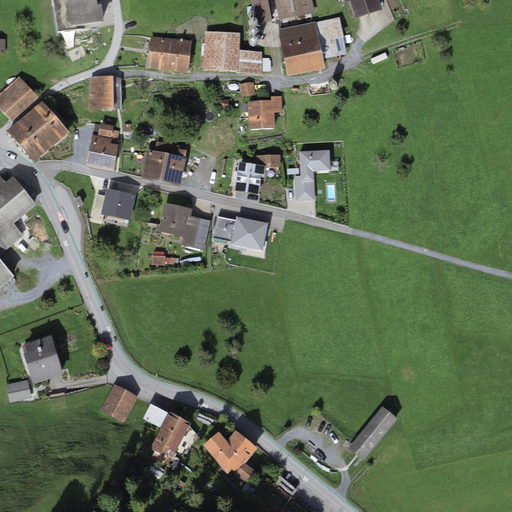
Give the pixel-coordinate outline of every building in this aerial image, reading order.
[(67,0),(71,25),(103,20),(100,0),(67,0)] [(267,0),(252,0),(257,24),(272,21),(267,0)] [(311,0),(276,0),(280,20),(314,13),(311,0)] [(344,0),(345,3),(350,1),(356,18),(382,9),(379,0),(344,0)] [(340,18),(279,29),(287,75),(325,68),(323,58),(346,54),(340,18)] [(251,34),(252,34),(254,34),(255,34),(256,33),(257,32),(258,31),(258,29),(258,28),(257,26),(255,25),(254,25),(252,25),(251,26),(250,27),(249,28),(249,30),(249,31),(250,33),(251,34)] [(240,34),(205,32),(203,69),(238,71),(239,50),(240,34)] [(251,43),(252,44),(254,44),(255,44),(257,43),(258,42),(258,40),(259,39),(258,37),(257,36),(256,35),(254,35),(252,35),(251,35),(250,37),(249,38),(249,40),(249,41),(250,42),(251,43)] [(167,70),(171,38),(151,36),(150,52),(148,68),(167,70)] [(191,40),(171,38),(167,70),(188,72),(191,40)] [(263,52),(239,50),(238,71),(238,73),(262,74),(263,52)] [(21,77),(0,95),(0,106),(11,120),(38,97),(21,77)] [(94,77),(89,80),(89,108),(113,108),(113,77),(94,77)] [(254,82),(240,85),(242,97),(256,95),(254,82)] [(272,101),(249,101),(250,129),(276,128),(275,112),(282,112),(282,96),(271,96),(272,101)] [(229,101),(220,100),(219,109),(228,110),(229,101)] [(44,102),(8,132),(34,162),(69,132),(44,102)] [(114,126),(101,123),(98,134),(112,137),(114,126)] [(125,128),(123,137),(132,139),(134,130),(125,128)] [(93,135),(87,164),(114,170),(119,145),(110,143),(111,139),(93,135)] [(155,151),(147,149),(141,178),(180,185),(187,148),(156,142),(155,151)] [(299,152),(300,177),(300,182),(315,181),(314,171),(331,170),(330,150),(299,152)] [(280,155),(254,155),(253,163),(266,167),(280,167),(280,155)] [(253,163),(239,162),(234,190),(259,195),(266,167),(253,163)] [(0,287),(14,276),(0,259),(0,253),(23,235),(13,223),(36,204),(13,176),(7,182),(2,175),(0,176),(0,287)] [(300,182),(300,177),(295,177),(296,202),(315,201),(315,181),(300,182)] [(136,195),(105,188),(99,215),(130,221),(136,195)] [(80,197),(74,199),(77,208),(83,205),(80,197)] [(191,210),(166,204),(160,232),(180,237),(178,245),(203,251),(210,221),(190,217),(191,210)] [(232,242),(236,221),(216,217),(213,238),(232,242)] [(268,224),(237,217),(236,221),(232,242),(231,245),(262,251),(268,224)] [(165,257),(153,256),(152,266),(164,266),(165,257)] [(51,335),(24,343),(27,353),(24,354),(33,383),(63,374),(51,335)] [(7,385),(6,385),(10,403),(31,398),(27,381),(7,385)] [(101,412),(124,423),(137,396),(115,385),(101,412)] [(65,393),(50,396),(52,407),(66,404),(65,393)] [(191,423),(152,403),(143,419),(160,428),(150,448),(155,451),(151,458),(168,466),(191,423)] [(382,407),(348,449),(364,461),(397,419),(382,407)] [(227,442),(219,432),(204,445),(228,474),(232,469),(236,472),(257,448),(236,431),(227,442)] [(244,464),(237,475),(247,482),(255,472),(244,464)] [(279,477),(268,490),(286,505),(291,499),(297,491),(279,477)] [(245,484),(241,491),(251,497),(255,490),(245,484)]
